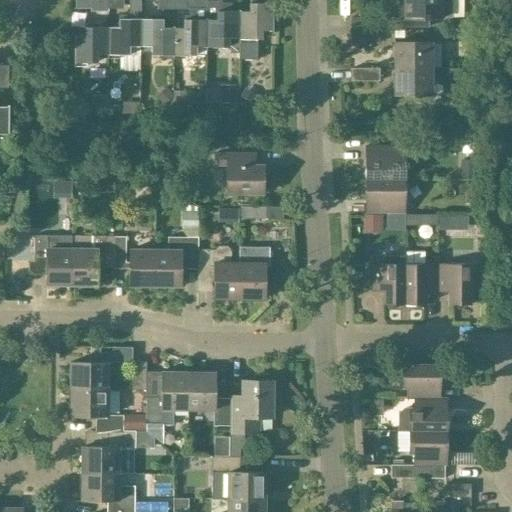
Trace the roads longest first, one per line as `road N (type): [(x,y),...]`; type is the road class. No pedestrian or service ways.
road 1 (residential): [(318,0),(327,341)]
road 2 (residential): [(0,309),(134,310),(175,332),(327,341)]
road 3 (residential): [(327,341),(505,344)]
road 4 (residential): [(327,341),(337,511)]
road 5 (residential): [(511,506),(505,344)]
